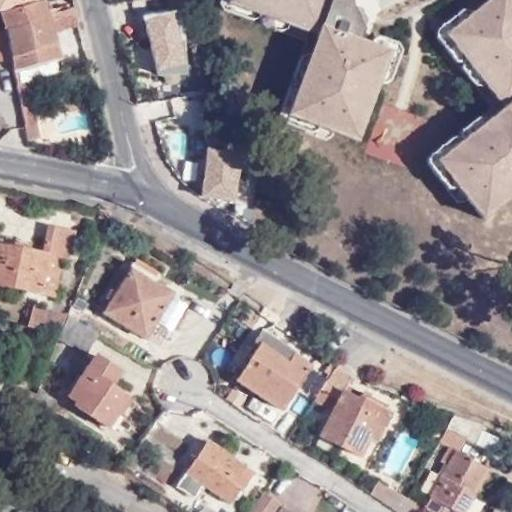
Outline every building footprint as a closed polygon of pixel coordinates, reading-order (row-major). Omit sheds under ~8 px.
[(0,0),(0,9),(30,0),(0,0)] [(230,0),(228,7),(316,38),(287,118),(355,143),(387,55),(358,44),(362,32),(350,7),(352,0),(230,0)] [(511,6),(506,0),(490,0),(445,39),(506,110),(441,166),(489,221),(511,200),(511,6)] [(47,14),(42,1),(1,14),(4,29),(10,59),(12,73),(59,61),(52,33),(77,25),(74,8),(47,14)] [(183,12),(144,18),(153,82),(192,77),(183,12)] [(0,62),(10,59),(4,29),(0,30),(0,62)] [(25,74),(13,75),(26,141),(37,140),(25,74)] [(201,108),(197,93),(174,100),(178,115),(201,108)] [(370,134),(404,143),(413,112),(378,103),(370,134)] [(207,145),(200,196),(235,201),(242,150),(207,145)] [(73,231),(48,226),(42,253),(0,243),(0,285),(52,297),(60,256),(67,258),(73,231)] [(170,292),(130,267),(104,313),(143,338),(170,292)] [(29,327),(59,335),(67,314),(34,305),(29,327)] [(67,314),(59,335),(58,338),(84,352),(97,332),(67,314)] [(287,365),(293,357),(265,338),(260,345),(287,365)] [(309,368),(293,357),(287,365),(260,345),(237,377),(282,408),(309,368)] [(119,372),(94,355),(65,401),(106,427),(116,411),(119,413),(129,398),(110,385),(119,372)] [(351,375),(336,366),(313,400),(333,410),(321,435),(359,456),(368,439),(378,420),(388,425),(395,412),(360,393),(357,397),(345,391),(351,375)] [(313,372),(302,390),(314,397),(324,378),(313,372)] [(1,420),(22,428),(32,404),(36,394),(14,386),(1,420)] [(36,394),(32,404),(50,415),(57,403),(37,390),(36,394)] [(475,446),(485,424),(479,421),(453,414),(445,428),(466,441),(475,446)] [(378,420),(368,439),(377,444),(388,425),(378,420)] [(460,451),(466,441),(445,428),(439,439),(460,451)] [(397,429),(380,469),(400,477),(417,436),(397,429)] [(248,466),(206,439),(174,489),(195,503),(205,490),(228,504),(241,487),(236,484),(248,466)] [(448,466),(441,478),(430,497),(421,511),(450,511),(451,511),(453,511),(462,511),(488,469),(451,448),(442,463),(448,466)] [(430,497),(441,478),(433,473),(422,492),(430,497)] [(395,511),(397,511),(406,498),(397,493),(394,498),(384,490),(386,486),(379,481),(370,496),(395,511)] [(394,498),(397,493),(386,486),(384,490),(394,498)] [(272,511),(278,503),(262,493),(248,511),(272,511)] [(397,511),(414,511),(418,506),(406,498),(397,511)]
